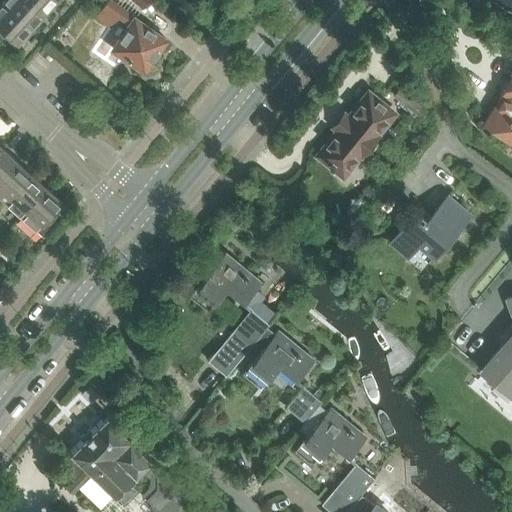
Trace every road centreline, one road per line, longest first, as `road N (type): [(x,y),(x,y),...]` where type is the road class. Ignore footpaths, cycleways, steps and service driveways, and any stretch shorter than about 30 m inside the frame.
road 1 (tertiary): [(155,221),(339,0)]
road 2 (residential): [(250,511),(137,395),(129,328),(92,297)]
road 3 (tertiary): [(307,0),(137,206)]
road 4 (residential): [(0,79),(137,206)]
road 5 (tertiary): [(0,410),(92,297)]
